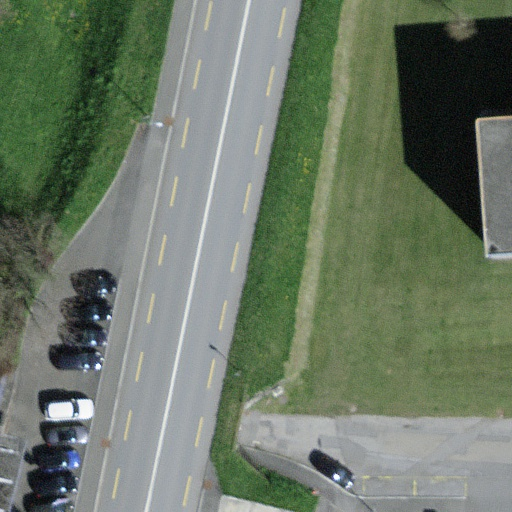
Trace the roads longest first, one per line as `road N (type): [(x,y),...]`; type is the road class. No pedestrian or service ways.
road 1 (primary): [(251,0),(145,511)]
road 2 (residential): [(511,451),(272,439),(0,399)]
